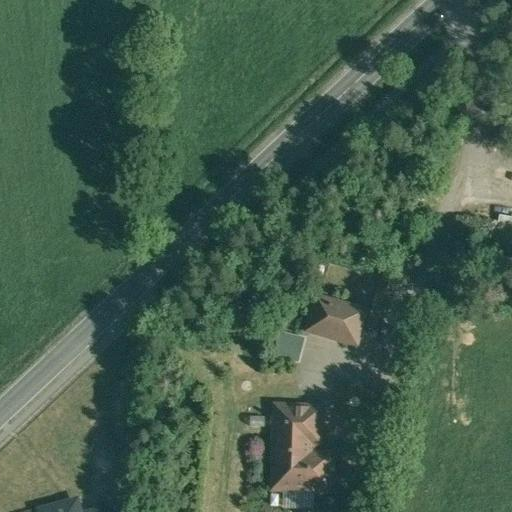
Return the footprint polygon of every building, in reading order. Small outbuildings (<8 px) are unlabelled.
[(511,229),(511,220),(498,215),(495,223),(511,229)] [(365,313),(319,300),(310,330),(356,343),(365,313)] [(271,357),(298,362),(302,338),(276,333),(271,357)] [(322,410),(278,408),(276,489),(331,490),(332,456),(311,455),(311,443),(321,434),(322,410)] [(280,495),(280,509),(312,509),(312,495),(280,495)]
